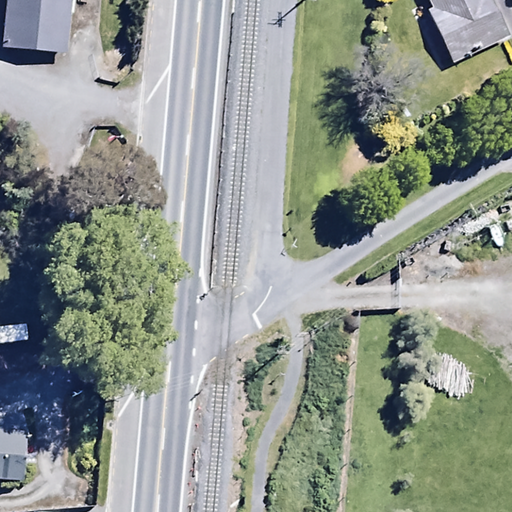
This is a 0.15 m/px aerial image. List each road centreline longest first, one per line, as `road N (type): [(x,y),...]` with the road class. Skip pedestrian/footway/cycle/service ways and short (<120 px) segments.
road 1 (trunk): [(162,348),(196,0)]
road 2 (unclassified): [(293,0),(269,295)]
road 3 (unclassified): [(269,295),(511,155)]
road 4 (trunk): [(145,511),(162,348)]
